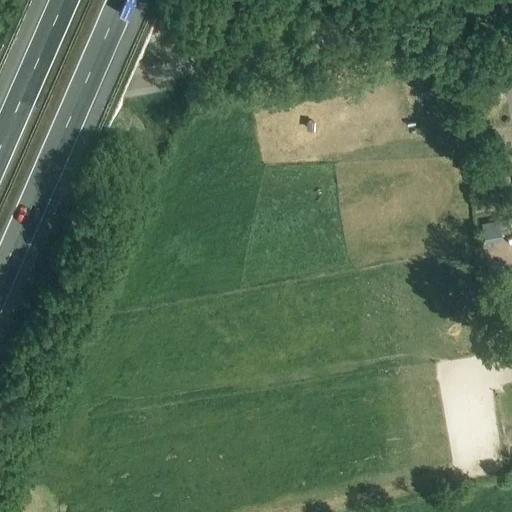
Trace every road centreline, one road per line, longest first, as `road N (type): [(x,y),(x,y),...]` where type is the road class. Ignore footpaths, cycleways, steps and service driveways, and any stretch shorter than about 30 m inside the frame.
road 1 (tertiary): [(511,6),(0,96)]
road 2 (motorway): [(0,280),(122,0)]
road 3 (motorway): [(63,0),(0,147)]
